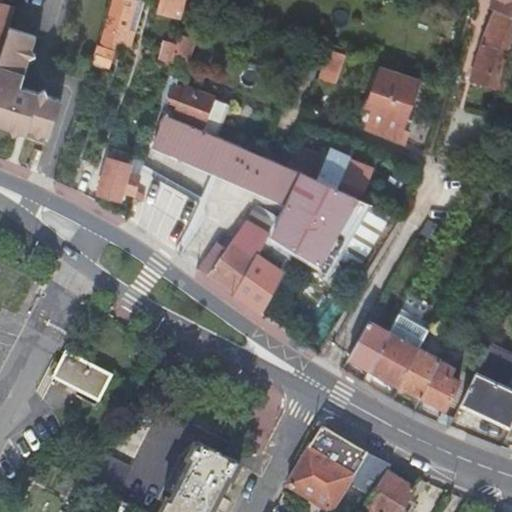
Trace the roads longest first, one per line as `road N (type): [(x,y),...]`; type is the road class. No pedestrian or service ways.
road 1 (residential): [(431,1),(464,14),(416,182),(315,379)]
road 2 (secondary): [(0,194),(96,242),(315,379)]
road 3 (secondary): [(315,379),(463,461),(511,476)]
road 4 (unknown): [(37,211),(96,0)]
road 5 (residential): [(315,379),(248,511)]
